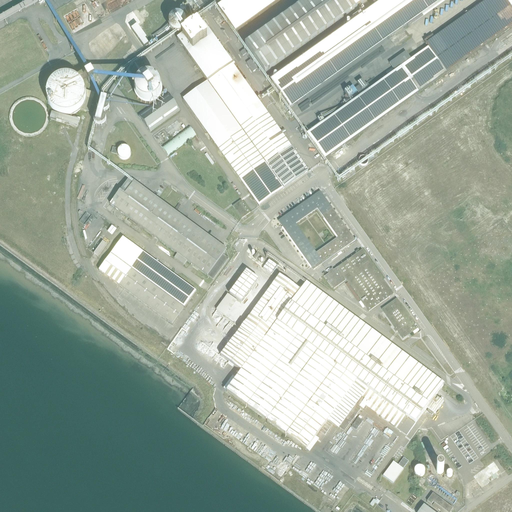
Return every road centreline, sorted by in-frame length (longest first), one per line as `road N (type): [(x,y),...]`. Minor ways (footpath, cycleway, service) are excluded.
road 1 (unclassified): [(498,427),(321,177)]
road 2 (unknown): [(261,218),(120,18)]
road 3 (unknown): [(463,0),(285,124)]
